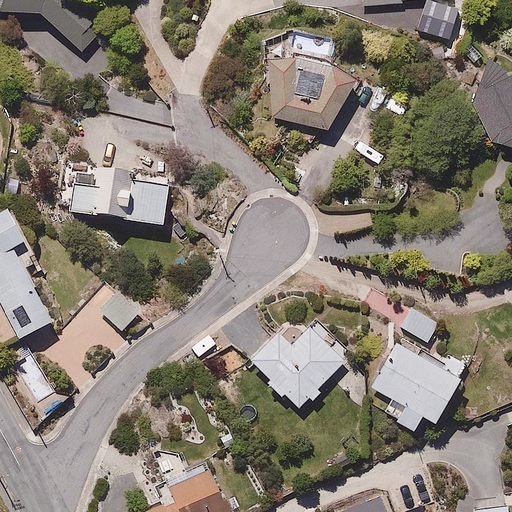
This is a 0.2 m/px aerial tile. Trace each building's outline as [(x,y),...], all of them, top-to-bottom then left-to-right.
[(0,0),(0,13),(45,17),(82,52),(116,18),(97,0),(0,0)] [(458,10),(427,0),(418,30),(449,39),(458,10)] [(299,57),(273,60),(276,115),(332,131),(364,83),(337,61),(299,57)] [(511,85),(489,63),(471,104),(491,142),(511,146),(511,85)] [(114,216),(119,169),(75,164),(70,212),(114,216)] [(123,179),(119,206),(133,208),(131,222),(165,227),(171,186),(123,179)] [(0,300),(19,340),(55,322),(20,249),(32,243),(15,209),(0,215),(0,300)] [(84,303),(96,313),(99,309),(123,329),(141,310),(105,279),(84,303)] [(414,307),(402,326),(430,344),(442,324),(414,307)] [(322,388),(352,356),(318,324),(296,347),(277,329),(251,357),(274,378),(268,384),(283,398),(287,393),(303,408),(314,396),(319,400),(327,392),(322,388)] [(428,417),(441,424),(473,366),(451,354),(445,365),(399,340),(372,388),(406,407),(399,421),(419,433),(428,417)] [(69,402),(60,390),(38,407),(47,419),(69,402)] [(234,511),(211,466),(173,485),(178,496),(144,511),(234,511)] [(385,511),(379,496),(339,511),(385,511)]
